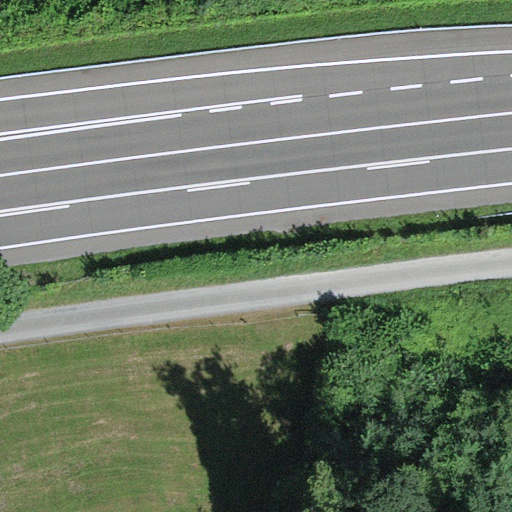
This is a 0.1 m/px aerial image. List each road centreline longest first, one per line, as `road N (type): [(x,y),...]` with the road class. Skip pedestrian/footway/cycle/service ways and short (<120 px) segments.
road 1 (track): [(511,247),(435,252),(0,321)]
road 2 (trunk): [(148,155),(511,116)]
road 3 (trunk): [(0,175),(148,155)]
road 4 (trunk): [(148,155),(0,151)]
